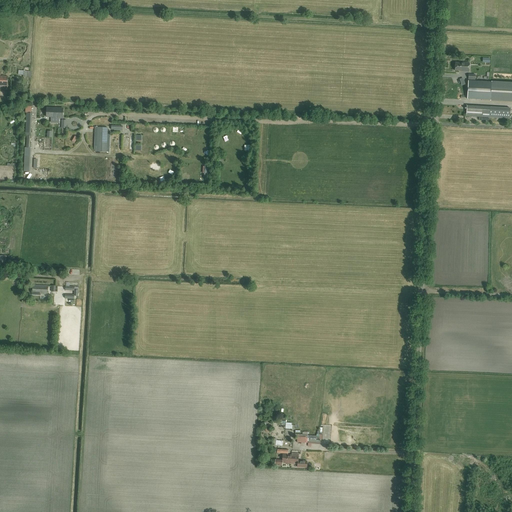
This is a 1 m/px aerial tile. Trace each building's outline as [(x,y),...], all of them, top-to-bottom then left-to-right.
[(469,72),(469,63),(460,62),(460,63),(455,62),(455,71),(463,71),(463,72),(469,72)] [(511,83),(491,82),(475,81),(475,79),(475,75),(468,74),(468,78),(468,81),(467,99),(511,101),(511,83)] [(490,107),(482,106),(467,106),(466,116),(489,117),(490,107)] [(52,108),(47,108),(46,117),(51,117),(51,118),(63,118),(63,109),(52,108)] [(109,149),(107,149),(108,128),(97,127),(96,152),(107,152),(109,152),(109,149)] [(33,285),(32,295),(40,295),(40,294),(48,294),(48,286),(33,285)] [(308,435),(308,438),(308,439),(322,439),(323,434),(319,434),(319,429),(317,429),(317,434),(316,434),(316,436),(308,435)] [(297,442),(304,442),(307,442),(308,432),(302,432),(302,434),(295,434),(295,437),(297,437),(297,442)] [(291,464),(291,455),(283,454),(282,460),(275,460),(275,465),(282,465),(282,463),(287,463),(287,464),(291,464)] [(299,455),(291,455),(291,464),(298,465),(298,467),(306,467),(307,460),(298,460),(299,455)]
